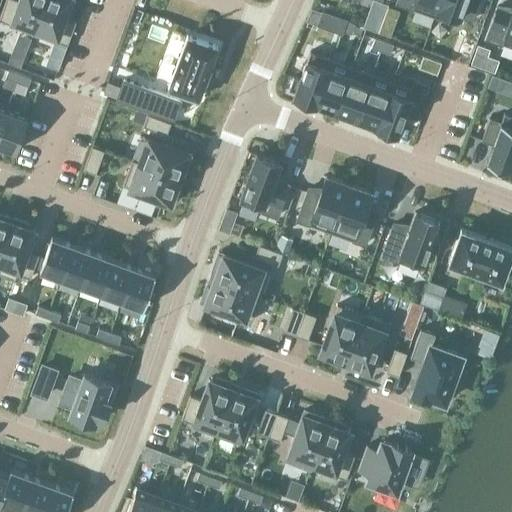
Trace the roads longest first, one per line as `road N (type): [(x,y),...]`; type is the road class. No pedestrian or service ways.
road 1 (residential): [(511,202),(248,104)]
road 2 (residential): [(417,420),(164,327)]
road 3 (residential): [(0,180),(191,248)]
road 4 (residential): [(191,248),(248,104)]
road 5 (residential): [(114,470),(164,327)]
road 6 (residential): [(0,428),(114,470)]
